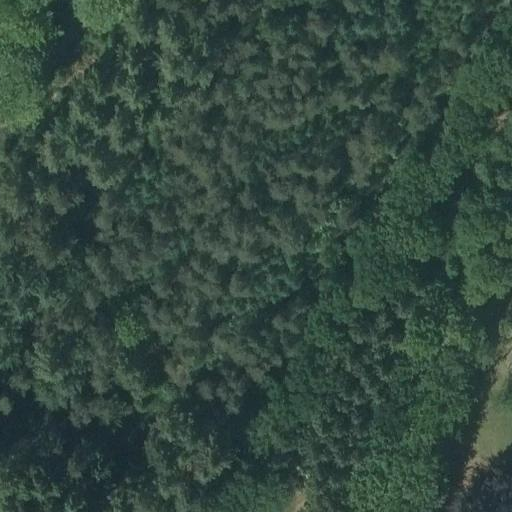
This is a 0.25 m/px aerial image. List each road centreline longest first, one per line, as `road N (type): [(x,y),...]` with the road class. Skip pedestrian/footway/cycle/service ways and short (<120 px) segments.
road 1 (track): [(334,511),(0,209)]
road 2 (track): [(349,511),(461,252),(511,166)]
road 3 (track): [(0,122),(98,0)]
